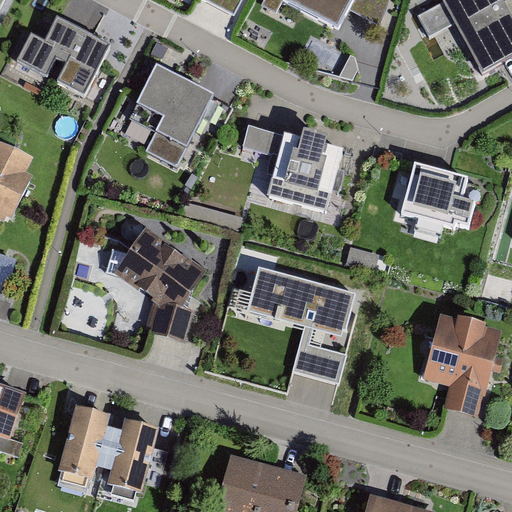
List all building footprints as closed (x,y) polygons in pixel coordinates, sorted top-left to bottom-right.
[(0,0),(0,26),(13,0),(0,0)] [(205,0),(252,23),(263,0),(205,0)] [(295,0),(347,28),(357,10),(384,24),(396,0),(295,0)] [(511,57),(511,0),(448,0),(486,72),(511,57)] [(122,46),(64,16),(52,39),(84,55),(72,79),(98,92),(122,46)] [(231,97),(167,63),(138,116),(202,150),(231,97)] [(251,125),(245,159),(271,163),(276,129),(251,125)] [(268,188),(342,212),(360,155),(286,131),(268,188)] [(5,151),(0,147),(0,207),(22,220),(47,176),(40,172),(47,161),(11,141),(5,151)] [(477,183),(409,164),(393,220),(461,239),(477,183)] [(511,219),(501,258),(511,260),(511,219)] [(223,268),(142,230),(123,270),(170,292),(157,321),(191,338),(223,268)] [(0,252),(0,288),(9,291),(19,258),(0,252)] [(347,342),(358,293),(268,274),(266,286),(283,290),(277,316),(308,323),(297,373),(343,383),(352,343),(347,342)] [(503,334),(440,316),(422,376),(454,386),(449,404),(480,414),(503,334)] [(40,392),(0,378),(0,440),(2,441),(6,431),(24,438),(40,392)] [(122,414),(89,404),(70,467),(100,476),(105,461),(121,466),(116,482),(151,493),(171,427),(136,416),(133,427),(119,423),(122,414)] [(305,511),(316,472),(243,453),(228,509),(241,511),(305,511)] [(439,511),(382,495),(376,511),(439,511)]
